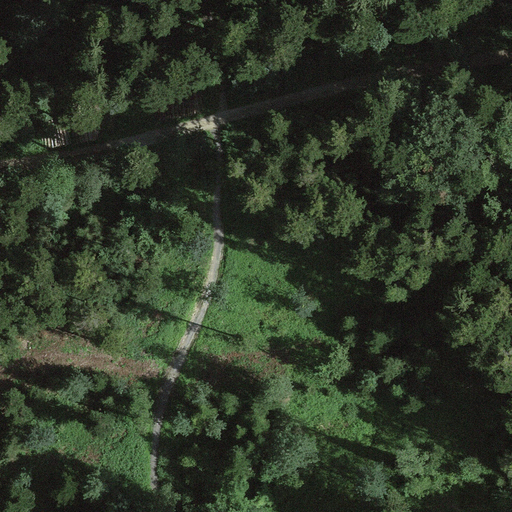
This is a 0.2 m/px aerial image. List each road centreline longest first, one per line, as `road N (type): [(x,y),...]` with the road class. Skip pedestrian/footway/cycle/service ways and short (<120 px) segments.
road 1 (track): [(235,121),(511,62)]
road 2 (track): [(0,169),(235,121)]
